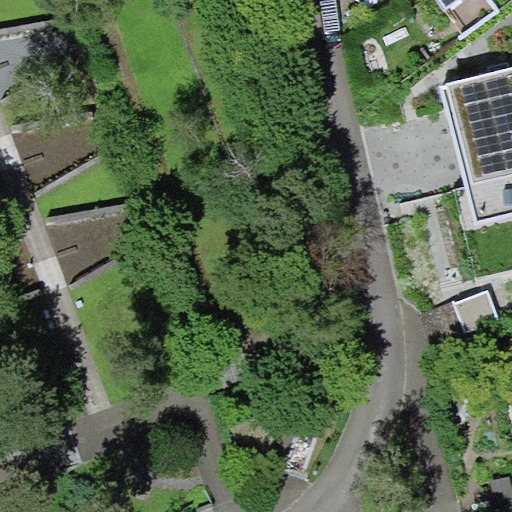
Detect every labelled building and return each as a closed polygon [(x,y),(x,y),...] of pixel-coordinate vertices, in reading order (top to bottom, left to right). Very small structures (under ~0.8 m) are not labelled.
[(434,0),(446,19),(476,0),(434,0)] [(63,19),(0,29),(0,38),(56,30),(68,57),(1,99),(3,108),(81,61),(63,19)] [(511,69),(468,83),(490,152),(511,144),(511,69)] [(101,109),(10,124),(14,133),(96,121),(107,150),(34,191),(36,198),(118,153),(101,109)] [(133,203),(46,214),(49,227),(125,214),(137,244),(69,284),(73,294),(153,249),(133,203)] [(21,240),(17,229),(0,235),(0,276),(11,306),(41,294),(38,286),(18,294),(1,247),(21,240)]
